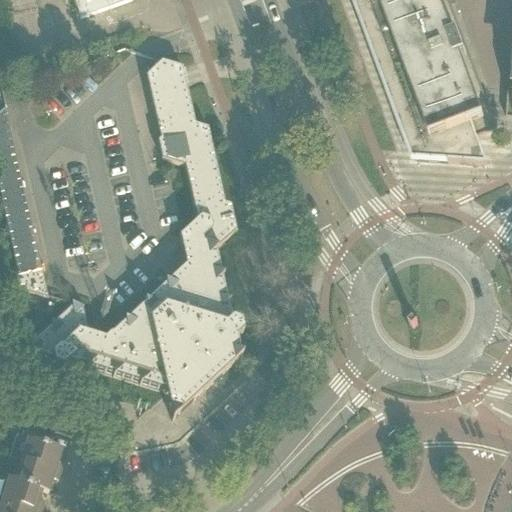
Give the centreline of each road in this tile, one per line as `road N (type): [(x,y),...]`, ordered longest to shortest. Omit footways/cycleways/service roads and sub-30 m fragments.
road 1 (secondary): [(231,0),(314,213),(366,287)]
road 2 (secondary): [(395,257),(344,197),(266,0)]
road 3 (unclassified): [(292,454),(393,367)]
road 4 (unclassified): [(368,346),(292,454)]
